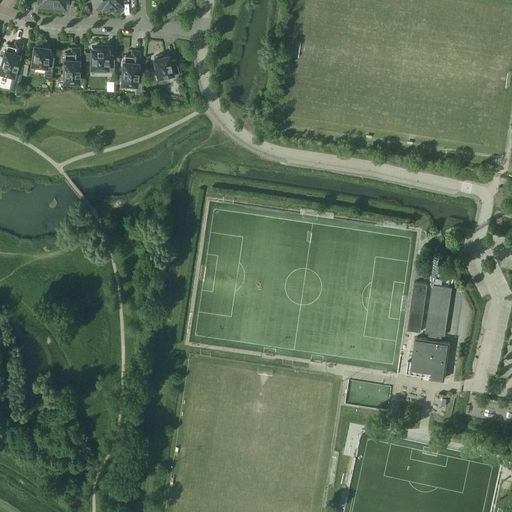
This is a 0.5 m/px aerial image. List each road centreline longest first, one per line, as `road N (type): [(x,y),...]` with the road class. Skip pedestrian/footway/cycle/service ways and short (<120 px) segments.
road 1 (residential): [(203,34),(205,80),(237,131),(284,153),(479,190),(487,197),(480,235)]
road 2 (residential): [(0,9),(37,20),(139,26)]
